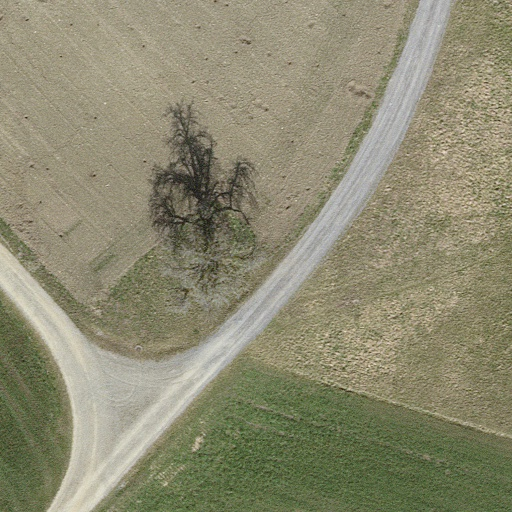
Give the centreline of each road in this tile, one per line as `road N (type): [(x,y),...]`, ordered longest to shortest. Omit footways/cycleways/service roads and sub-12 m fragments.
road 1 (track): [(141,451),(292,297),(398,144),(446,0)]
road 2 (track): [(89,511),(141,451),(0,267)]
